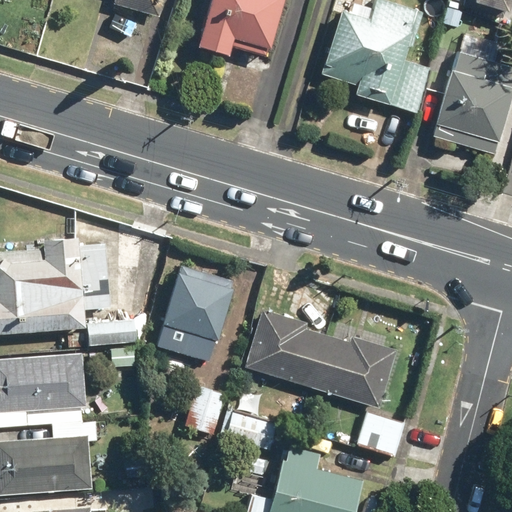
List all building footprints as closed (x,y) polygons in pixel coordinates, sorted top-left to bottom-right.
[(109,0),(109,2),(148,12),(151,0),(109,0)] [(206,0),(192,43),(226,54),(232,36),(267,47),(282,0),(206,0)] [(337,10),(318,73),(354,84),(352,93),(413,111),(427,66),(401,58),(416,9),(386,0),(370,0),(365,18),(337,10)] [(460,0),(459,5),(488,13),(490,5),(507,10),(510,0),(460,0)] [(511,67),(453,50),(428,136),(490,154),(511,79),(511,67)] [(0,331),(82,325),(80,307),(108,305),(104,241),(73,244),(72,236),(37,238),(37,247),(0,249),(0,331)] [(180,262),(155,343),(208,359),(233,278),(180,262)] [(260,307),(242,364),(376,406),(395,348),(350,334),(348,341),(303,327),(305,320),(260,307)] [(85,321),(86,344),(134,340),(133,317),(85,321)] [(110,348),(111,365),(134,364),(134,346),(110,348)] [(0,356),(0,424),(80,418),(79,404),(85,403),(82,351),(0,356)] [(193,381),(179,422),(211,432),(224,391),(193,381)] [(365,407),(354,444),(392,456),(404,419),(365,407)] [(230,409),(223,436),(268,448),(275,421),(230,409)] [(0,437),(0,492),(89,488),(86,439),(97,438),(96,419),(51,422),(51,435),(0,437)] [(276,458),(261,511),(347,511),(356,478),(312,466),(316,452),(286,444),(281,459),(276,458)]
